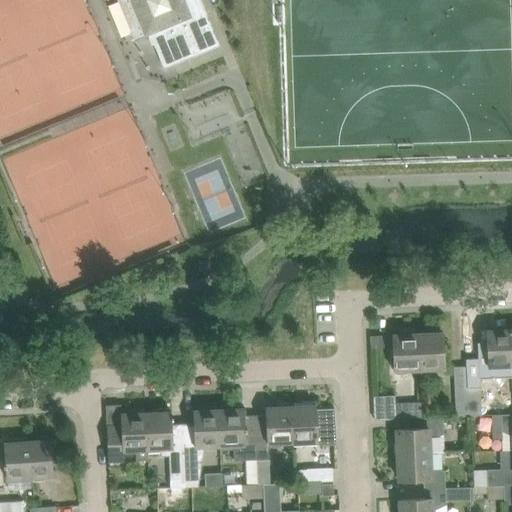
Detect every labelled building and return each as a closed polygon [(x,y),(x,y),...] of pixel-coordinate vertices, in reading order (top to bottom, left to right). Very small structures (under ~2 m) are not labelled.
[(153,44),(164,68),(220,45),(200,0),(129,0),(144,37),(152,33),(156,42),(153,44)] [(209,259),(198,260),(199,270),(209,270),(209,259)] [(487,330),(488,350),(489,366),(511,364),(511,329),(511,325),(498,326),(498,330),(487,330)] [(429,333),(419,333),(420,369),(446,368),(444,332),(442,332),(442,328),(429,329),(429,333)] [(395,370),(415,369),(420,369),(419,333),(417,333),(417,330),(405,330),(405,334),(394,335),(395,370)] [(467,366),(455,366),(457,416),(469,415),(468,387),(467,366)] [(481,387),(468,387),(469,415),(482,414),(481,387)] [(375,394),(376,418),(396,417),(396,394),(375,394)] [(302,406),(292,406),(293,442),(319,441),(317,405),(315,405),(315,401),(302,402),(302,406)] [(256,415),(257,433),(258,458),(268,457),(268,443),(293,442),(292,406),(290,406),(290,402),(277,403),(278,407),(266,407),(267,415),(256,415)] [(420,402),(396,403),(397,419),(421,418),(420,402)] [(230,409),(219,409),(221,440),(221,449),(233,448),(234,459),(258,458),(257,433),(256,415),(245,415),(245,408),(242,408),(242,404),(230,405),(230,409)] [(185,461),(186,486),(198,485),(203,449),(221,449),(221,440),(219,409),(218,410),(218,406),(205,406),(205,410),(194,411),(195,423),(184,423),(185,442),(185,461)] [(185,461),(185,442),(184,423),(173,424),(173,420),(174,420),(174,416),(173,416),(173,412),(170,412),(170,408),(158,408),(158,412),(147,413),(148,448),(149,460),(149,453),(161,453),(161,456),(169,456),(170,487),(186,486),(185,462),(185,461)] [(148,448),(147,413),(145,413),(145,409),(133,410),(133,414),(121,414),(121,424),(106,425),(108,461),(125,461),(125,454),(136,453),(136,460),(149,460),(148,448)] [(511,413),(502,414),(502,431),(503,450),(511,449),(511,413)] [(397,429),(398,454),(431,453),(430,440),(444,434),(443,417),(422,418),(422,428),(397,429)] [(40,440),(29,441),(32,476),(33,476),(57,475),(55,439),(52,440),(52,436),(40,436),(40,440)] [(15,442),(4,443),(6,478),(7,478),(8,490),(33,488),(33,476),(32,476),(29,441),(28,441),(27,437),(15,438),(15,442)] [(431,453),(398,454),(399,479),(424,478),(425,488),(446,487),(445,470),(431,466),(431,453)] [(511,464),(504,469),(487,469),(487,485),(504,484),(511,484),(511,464)] [(333,467),(293,469),(294,482),(315,481),(322,481),(333,480),(333,467)] [(263,483),(264,511),(298,511),(299,509),(281,510),(279,482),(263,483)] [(334,483),(322,484),(322,493),(322,495),(334,495),(334,483)] [(242,485),(227,485),(227,493),(242,492),(242,485)] [(400,500),(400,511),(433,511),(433,510),(446,504),(446,499),(468,498),(468,500),(473,500),(472,486),(446,487),(425,488),(425,499),(400,500)] [(0,511),(22,511),(22,501),(0,502),(0,511)]
